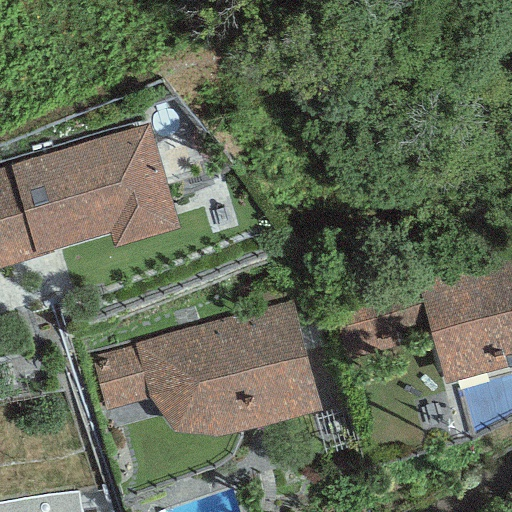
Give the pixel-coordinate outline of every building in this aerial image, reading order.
[(144,128),(0,172),(0,254),(115,219),(120,233),(172,217),(144,128)] [(511,253),(418,278),(444,378),(504,363),(501,350),(511,347),(511,253)] [(426,335),(412,284),(334,304),(348,355),(426,335)] [(291,303),(95,357),(108,403),(151,391),(178,426),(215,431),(318,403),(291,303)] [(79,511),(76,493),(0,505),(0,511),(79,511)]
